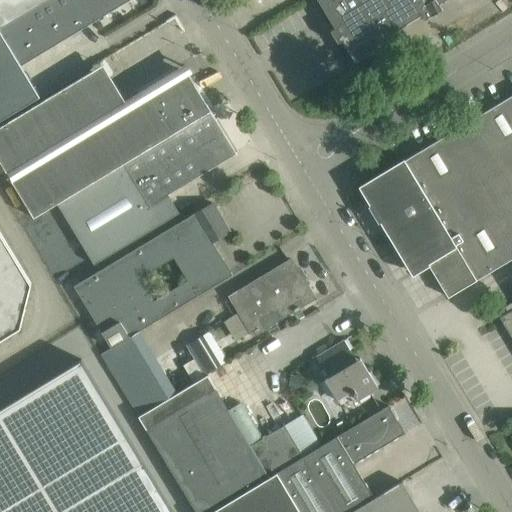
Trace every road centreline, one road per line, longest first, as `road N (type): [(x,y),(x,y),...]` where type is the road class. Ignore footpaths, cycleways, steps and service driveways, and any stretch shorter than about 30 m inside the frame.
road 1 (unclassified): [(511,511),(299,164)]
road 2 (unclassified): [(511,35),(299,164)]
road 3 (unclassified): [(299,164),(201,0)]
